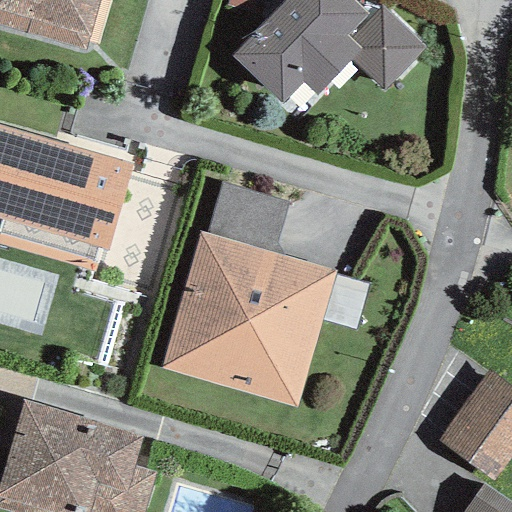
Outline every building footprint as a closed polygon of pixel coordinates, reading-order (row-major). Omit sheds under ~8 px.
[(0,0),(0,26),(84,52),(99,0),(0,0)] [(314,97),(349,61),(382,93),(424,48),(377,4),(368,15),(351,0),(282,0),(230,56),(281,104),(300,84),(314,97)] [(133,163),(0,124),(0,244),(92,270),(99,246),(108,249),(133,163)] [(220,182),(205,234),(273,254),(287,202),(220,182)] [(297,408),(322,321),(336,272),(273,254),(205,234),(199,232),(159,368),(297,408)] [(370,281),(336,272),(322,321),(356,331),(370,281)] [(511,389),(487,371),(436,440),(492,481),(511,453),(511,389)] [(145,436),(24,401),(0,483),(0,510),(6,511),(145,511),(157,473),(136,467),(145,436)] [(511,511),(511,503),(481,483),(461,511),(511,511)]
